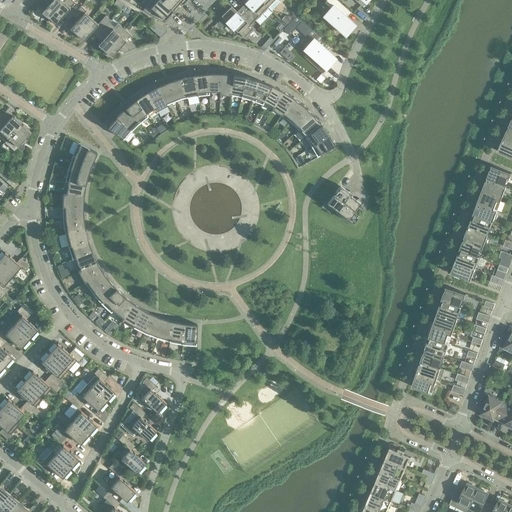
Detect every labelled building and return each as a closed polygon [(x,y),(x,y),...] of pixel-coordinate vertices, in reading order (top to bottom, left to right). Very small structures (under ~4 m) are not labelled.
[(48,18),(64,0),(63,2),(61,0),(44,0),(49,4),(42,12),(48,18)] [(75,3),(71,0),(64,0),(48,18),(55,24),(63,16),(68,21),(72,16),(81,6),(76,11),(71,6),(75,3)] [(116,0),(113,6),(120,10),(121,9),(124,4),(116,0)] [(163,22),(172,11),(159,0),(151,0),(143,10),(163,22)] [(180,2),(177,0),(159,0),(172,11),(180,2)] [(268,7),(260,0),(242,0),(250,7),(245,12),(254,21),(268,7)] [(280,2),(277,0),(260,0),(268,7),(271,11),(280,2)] [(352,13),(336,0),(326,0),(324,3),(331,8),(325,15),(346,34),(341,39),(342,39),(355,24),(354,24),(344,15),(348,11),(351,14),(352,13)] [(131,8),(124,4),(121,9),(120,10),(127,14),(131,8)] [(77,35),(91,18),(85,12),(86,11),(81,6),(72,16),(77,20),(70,29),(77,35)] [(253,29),(250,25),(254,21),(245,12),(241,16),(231,6),(222,16),(244,38),(253,29)] [(282,19),(288,23),(292,16),(286,12),(282,19)] [(288,32),(303,19),(298,13),(283,26),(288,32)] [(100,32),(111,20),(105,15),(98,24),(91,18),(77,35),(83,41),(91,32),(96,37),(101,32),(100,32)] [(305,19),(297,24),(304,35),(312,30),(305,19)] [(105,51),(124,29),(117,23),(114,27),(109,22),(111,20),(100,32),(101,32),(105,37),(98,45),(105,51)] [(148,26),(160,37),(166,31),(166,29),(153,21),(148,26)] [(290,33),(283,28),(271,45),(281,53),(299,28),(295,26),(290,33)] [(137,47),(127,39),(131,35),(124,29),(105,51),(111,57),(119,49),(124,53),(137,47)] [(313,30),(314,31),(302,46),(307,51),(303,55),(322,73),(336,58),(335,57),(324,48),(328,44),(332,47),(313,30)] [(265,44),(270,47),(275,38),(270,35),(265,44)] [(209,95),(207,73),(195,75),(198,96),(209,95)] [(220,91),(220,73),(207,73),(209,95),(209,91),(220,91)] [(231,95),(233,74),(220,73),(220,91),(220,94),(231,95)] [(241,97),(246,77),(233,74),(231,95),(241,97)] [(198,96),(195,75),(182,77),(187,98),(198,96)] [(187,98),(182,77),(169,81),(177,101),(176,99),(186,96),(186,98),(187,98)] [(252,100),(259,80),(246,77),(241,97),(252,100)] [(262,104),(271,85),(259,80),(252,100),(262,104)] [(177,101),(169,81),(164,83),(157,86),(167,105),(177,101)] [(273,107),(282,91),(271,85),(262,104),(262,105),(264,102),(273,107)] [(167,105),(157,86),(146,92),(155,108),(157,110),(167,105)] [(281,115),(293,98),(282,91),(273,107),(272,109),(281,115)] [(155,108),(146,92),(136,98),(135,99),(148,117),(148,116),(146,114),(155,108)] [(290,122),(304,106),(293,98),(281,115),(290,122)] [(148,117),(135,99),(128,105),(125,107),(139,123),(148,117)] [(299,128),(313,115),(304,106),(290,122),(292,121),(299,128)] [(139,123),(125,107),(116,117),(131,131),(139,123)] [(0,136),(5,141),(21,124),(20,122),(14,116),(14,117),(12,115),(6,122),(6,121),(2,125),(3,126),(0,128),(0,136)] [(305,138),(322,125),(313,115),(299,128),(306,136),(304,137),(305,138)] [(131,131),(116,117),(107,127),(124,140),(125,139),(123,137),(129,130),(131,132),(131,131)] [(22,125),(21,124),(5,141),(5,142),(14,150),(21,142),(24,144),(27,140),(25,138),(30,132),(29,130),(23,124),(22,125)] [(329,135),(322,125),(305,138),(311,147),(329,135)] [(336,147),(329,135),(311,147),(317,157),(336,147)] [(511,140),(504,137),(498,151),(511,157),(511,140)] [(97,152),(78,142),(77,144),(79,145),(75,155),(72,154),(72,155),(92,163),(97,152)] [(311,156),(303,142),(293,148),(299,159),(303,157),(305,160),(311,156)] [(88,174),(92,163),(72,155),(68,167),(88,174)] [(511,173),(492,165),(487,178),(507,185),(505,184),(508,177),(509,178),(511,173)] [(85,184),(88,174),(68,167),(65,180),(85,184)] [(0,175),(6,181),(10,176),(1,168),(0,168),(0,175)] [(507,185),(487,178),(483,189),(502,197),(507,185)] [(84,196),(85,184),(65,180),(64,181),(68,182),(66,194),(84,196)] [(336,213),(349,195),(339,187),(337,190),(336,190),(327,203),(337,210),(336,212),(336,213)] [(502,197),(483,189),(478,203),(497,210),(498,209),(494,208),(497,200),(501,201),(502,197)] [(83,207),(84,196),(66,194),(63,193),(62,206),(62,207),(83,207)] [(358,206),(360,203),(349,195),(336,213),(347,220),(358,206)] [(497,210),(478,203),(473,214),(493,221),(497,210)] [(84,218),(83,207),(62,207),(62,220),(84,218)] [(493,221),(473,214),(475,215),(473,219),(472,218),(469,226),(489,233),(493,221)] [(85,229),(84,218),(62,220),(63,221),(65,221),(67,232),(64,232),(64,233),(85,229)] [(484,244),(489,233),(469,226),(465,237),(484,244)] [(88,240),(85,229),(64,233),(68,246),(88,240)] [(482,249),(484,244),(465,237),(460,249),(480,257),(480,256),(478,255),(481,249),(482,249)] [(92,251),(88,240),(68,246),(72,259),(92,251)] [(480,257),(460,249),(462,250),(460,254),(458,254),(456,261),(475,268),(480,257)] [(96,261),(92,251),(72,259),(75,258),(80,269),(96,261)] [(499,257),(511,261),(511,258),(511,254),(502,251),(499,257)] [(0,264),(12,275),(21,266),(25,271),(30,266),(20,257),(16,262),(5,252),(3,253),(1,252),(0,252),(0,264)] [(84,282),(102,271),(96,261),(80,269),(78,271),(84,282)] [(475,268),(456,261),(451,272),(471,280),(475,268)] [(4,284),(12,275),(0,264),(0,289),(5,293),(9,289),(4,284)] [(498,269),(507,273),(508,268),(499,264),(498,269)] [(92,293),(109,280),(102,271),(84,282),(92,293)] [(490,281),(502,286),(504,280),(492,275),(490,281)] [(101,303),(116,288),(109,280),(92,293),(101,303)] [(464,299),(466,293),(446,287),(442,300),(462,306),(460,305),(462,298),(464,299)] [(110,312),(124,296),(116,288),(101,303),(110,312)] [(123,318),(133,303),(124,296),(110,312),(111,313),(113,310),(123,318)] [(462,306),(442,300),(443,301),(442,305),(440,304),(438,312),(458,318),(462,306)] [(495,304),(486,300),(484,306),(493,309),(495,304)] [(132,327),(143,309),(133,303),(123,318),(121,320),(132,327)] [(16,311),(18,313),(10,321),(29,339),(31,337),(33,339),(38,333),(36,331),(38,329),(26,319),(30,314),(21,306),(16,311)] [(144,334),(153,314),(143,309),(132,327),(144,334)] [(458,318),(438,312),(434,323),(454,330),(458,318)] [(491,316),(483,314),(479,312),(477,319),(489,322),(491,316)] [(157,336),(163,318),(153,314),(144,334),(145,334),(146,332),(157,336)] [(169,342),(174,321),(163,318),(157,336),(169,339),(168,342),(169,342)] [(29,339),(10,321),(2,330),(1,329),(0,329),(0,337),(5,342),(9,338),(21,348),(23,346),(25,348),(30,342),(28,340),(29,339)] [(182,345),(185,323),(174,321),(169,342),(182,345)] [(197,324),(185,323),(182,345),(196,346),(197,324)] [(454,330),(434,323),(429,337),(449,343),(454,330)] [(487,328),(477,325),(476,330),(485,333),(487,328)] [(504,335),(500,345),(511,350),(511,329),(508,337),(504,335)] [(482,340),(473,336),(472,342),(481,345),(482,340)] [(1,347),(5,342),(0,337),(0,362),(5,366),(6,365),(8,366),(13,360),(11,359),(13,357),(1,347)] [(445,355),(449,343),(429,337),(431,337),(429,341),(428,341),(425,348),(445,355)] [(50,351),(49,352),(68,369),(76,361),(81,365),(85,360),(73,349),(69,353),(57,343),(56,345),(54,343),(48,349),(50,351)] [(443,360),(445,355),(425,348),(421,361),(441,368),(441,367),(439,366),(442,360),(443,360)] [(478,353),(469,350),(467,355),(476,358),(478,353)] [(60,378),(68,369),(49,352),(48,354),(46,352),(40,358),(42,360),(41,361),(52,372),(48,376),(61,387),(58,385),(62,380),(60,378)] [(501,369),(503,363),(495,359),(493,365),(501,369)] [(441,368),(421,361),(417,372),(437,379),(440,380),(444,369),(441,368)] [(474,365),(465,362),(462,361),(460,367),(472,371),(474,365)] [(95,375),(87,384),(107,401),(108,400),(110,401),(115,395),(113,393),(115,392),(103,381),(107,377),(98,368),(93,373),(95,375)] [(61,387),(48,376),(44,381),(33,371),(31,372),(29,371),(24,377),(25,378),(24,380),(44,397),(51,388),(56,393),(61,387)] [(437,379),(417,372),(412,386),(429,392),(432,383),(435,384),(437,379)] [(469,378),(458,374),(456,380),(467,384),(469,378)] [(164,404),(166,403),(151,390),(155,385),(146,377),(142,381),(147,386),(138,395),(157,412),(159,410),(161,412),(166,406),(164,404)] [(36,406),(44,397),(24,380),(23,381),(21,379),(16,386),(17,387),(16,389),(27,400),(23,404),(33,413),(36,415),(40,410),(36,406)] [(107,401),(87,384),(79,392),(78,391),(73,396),(70,393),(83,404),(87,400),(98,410),(100,408),(102,410),(107,404),(105,402),(107,401)] [(466,389),(454,385),(452,391),(464,395),(466,389)] [(508,404),(484,392),(480,403),(484,405),(480,414),(481,414),(482,415),(486,418),(488,417),(493,420),(494,418),(500,420),(508,404)] [(81,411),(79,409),(83,404),(70,393),(66,398),(78,408),(69,417),(89,435),(90,433),(92,435),(97,429),(95,427),(97,425),(81,411)] [(33,413),(23,404),(19,408),(8,398),(6,400),(4,398),(0,402),(0,405),(1,406),(0,406),(0,407),(16,422),(24,413),(29,417),(33,413)] [(146,413),(133,402),(129,407),(137,414),(128,423),(126,421),(121,426),(131,435),(136,430),(148,440),(149,438),(151,440),(157,434),(155,432),(156,431),(142,418),(146,413)] [(511,405),(508,404),(500,420),(511,426),(511,405)] [(19,424),(16,422),(0,407),(0,424),(3,427),(0,430),(0,433),(8,440),(13,435),(11,433),(19,424)] [(89,435),(69,417),(69,418),(72,421),(64,429),(59,425),(55,430),(65,438),(69,434),(80,444),(82,442),(84,444),(89,438),(87,436),(89,435)] [(65,438),(55,430),(51,434),(60,443),(65,438)] [(131,450),(135,446),(118,430),(113,435),(126,446),(117,456),(137,473),(138,471),(140,473),(146,467),(144,465),(145,463),(131,450)] [(389,444),(383,458),(406,467),(411,456),(404,453),(405,450),(389,444)] [(79,459),(63,445),(55,454),(71,468),(72,467),(74,469),(79,463),(77,461),(79,459)] [(39,456),(34,461),(47,472),(51,467),(62,478),(64,476),(66,478),(71,472),(69,470),(71,468),(55,454),(52,451),(44,460),(39,456)] [(406,467),(383,458),(378,469),(401,478),(406,467)] [(125,474),(112,463),(108,467),(116,474),(107,484),(127,501),(128,499),(130,501),(135,495),(134,493),(135,491),(121,478),(125,474)] [(401,478),(378,469),(374,480),(397,489),(401,478)] [(433,479),(436,474),(424,469),(422,474),(427,476),(433,479)] [(433,479),(427,476),(424,481),(431,484),(433,479)] [(397,489),(374,480),(369,491),(392,500),(397,489)] [(456,507),(465,511),(478,488),(467,483),(462,493),(456,490),(450,504),(456,507)] [(0,504),(9,493),(0,485),(0,504)] [(450,504),(456,490),(450,487),(444,501),(450,504)] [(489,493),(478,488),(465,511),(485,511),(489,506),(483,504),(489,493)] [(392,500),(369,491),(364,502),(387,511),(392,500)] [(120,503),(107,492),(103,496),(106,499),(98,509),(101,511),(120,511),(115,507),(120,503)] [(0,511),(9,511),(19,501),(9,493),(0,504),(0,511)] [(419,493),(417,498),(424,501),(426,496),(419,493)] [(419,511),(422,507),(424,501),(417,498),(415,504),(412,502),(409,508),(418,511),(419,511)] [(494,509),(489,506),(485,511),(505,511),(510,504),(500,499),(494,509)] [(25,511),(28,509),(19,501),(9,511),(25,511)] [(387,511),(364,502),(360,511),(387,511)]
